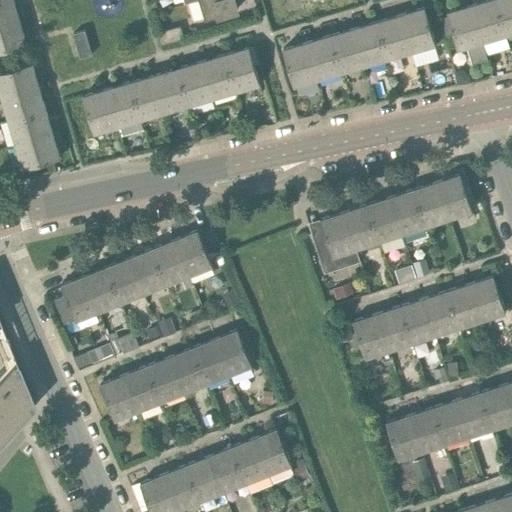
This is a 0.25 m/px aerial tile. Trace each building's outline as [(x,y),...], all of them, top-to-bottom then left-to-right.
[(0,0),(0,24),(20,19),(14,0),(0,0)] [(158,10),(155,0),(150,0),(148,0),(151,12),(158,10)] [(199,0),(205,19),(238,9),(235,0),(199,0)] [(507,35),(496,0),(487,0),(473,4),(484,42),(507,35)] [(511,33),(511,0),(496,0),(507,35),(511,33)] [(484,42),(473,4),(448,12),(450,17),(440,20),(445,38),(455,35),(459,50),(468,47),(473,64),(488,60),(483,42),(484,42)] [(425,7),(401,14),(412,51),(436,44),(432,30),(441,27),(434,5),(426,8),(425,7)] [(412,51),(401,14),(378,21),(389,58),(412,51)] [(20,19),(0,24),(0,51),(27,43),(20,19)] [(389,58),(378,21),(354,28),(365,65),(389,58)] [(160,45),(184,38),(180,26),(156,33),(160,45)] [(365,65),(354,28),(331,35),(342,72),(365,65)] [(80,58),(92,55),(85,30),(73,33),(80,58)] [(342,72),(331,35),(308,42),(319,79),(342,72)] [(319,79),(308,42),(283,49),(294,86),(319,79)] [(250,47),(225,54),(236,91),(261,84),(250,47)] [(236,91),(225,54),(202,61),(213,98),(236,91)] [(213,98),(202,61),(179,68),(189,105),(213,98)] [(0,85),(3,97),(39,86),(32,62),(0,71),(0,85)] [(189,105),(179,68),(155,75),(166,112),(189,105)] [(471,80),(469,74),(463,68),(455,70),(458,83),(471,80)] [(166,112),(155,75),(132,82),(143,119),(166,112)] [(143,119),(132,82),(108,89),(119,126),(143,119)] [(10,120),(46,109),(39,86),(3,97),(10,120)] [(119,126),(108,89),(84,96),(95,133),(119,126)] [(17,143),(53,133),(46,109),(10,120),(17,143)] [(261,123),(257,109),(243,112),(247,127),(261,123)] [(60,157),(53,133),(17,143),(24,168),(60,157)] [(461,173),(437,181),(449,217),(473,210),(461,173)] [(449,217),(437,181),(414,189),(426,225),(449,217)] [(426,225),(414,189),(391,196),(403,232),(426,225)] [(403,232),(391,196),(368,204),(380,240),(403,232)] [(380,240),(368,204),(345,211),(357,247),(380,240)] [(321,219),(325,230),(312,234),(325,274),(338,269),(333,255),(357,247),(345,211),(321,219)] [(175,239),(190,274),(213,265),(199,229),(175,239)] [(153,248),(167,283),(190,274),(175,239),(153,248)] [(130,257),(145,292),(167,283),(153,248),(130,257)] [(108,266),(122,301),(145,292),(130,257),(108,266)] [(425,258),(413,262),(418,276),(430,273),(425,258)] [(412,264),(395,269),(399,282),(416,277),(412,264)] [(85,275),(100,310),(122,301),(108,266),(85,275)] [(100,310),(85,275),(62,284),(76,320),(100,310)] [(494,275),(470,283),(482,319),(506,311),(494,275)] [(482,319),(470,283),(447,290),(459,326),(482,319)] [(349,295),(346,284),(333,288),(337,299),(349,295)] [(234,288),(222,293),(228,308),(240,303),(234,288)] [(459,326),(447,290),(424,298),(436,333),(459,326)] [(436,333),(424,298),(401,305),(413,341),(436,333)] [(413,341),(401,305),(378,313),(390,348),(413,341)] [(390,348),(378,313),(354,320),(366,356),(390,348)] [(170,316),(158,321),(164,336),(176,331),(170,316)] [(0,442),(34,405),(0,321),(0,442)] [(146,329),(150,339),(162,334),(158,324),(146,329)] [(342,341),(352,338),(348,324),(338,327),(342,341)] [(239,328),(215,337),(229,373),(253,363),(239,328)] [(119,337),(125,351),(138,345),(133,332),(119,337)] [(125,351),(119,337),(111,340),(116,354),(125,351)] [(192,346),(206,382),(229,373),(215,337),(192,346)] [(110,341),(98,346),(104,359),(115,354),(110,341)] [(170,355),(184,391),(206,382),(192,346),(170,355)] [(147,364),(161,400),(184,391),(170,355),(147,364)] [(457,361),(447,362),(449,377),(459,376),(457,361)] [(125,373),(139,408),(161,400),(147,364),(125,373)] [(448,379),(444,366),(434,369),(438,383),(448,379)] [(139,408),(125,373),(101,383),(115,418),(139,408)] [(511,381),(503,384),(511,411),(511,381)] [(511,421),(511,411),(503,384),(480,392),(492,428),(511,421)] [(272,403),(274,389),(264,387),(262,401),(272,403)] [(492,428),(480,392),(457,399),(469,436),(492,428)] [(469,436),(457,399),(434,407),(446,443),(469,436)] [(446,443),(434,407),(411,414),(423,451),(446,443)] [(215,412),(203,417),(206,426),(218,421),(215,412)] [(423,451),(411,414),(387,422),(399,458),(423,451)] [(254,437),(268,473),(292,463),(278,428),(254,437)] [(232,446),(246,481),(268,473),(254,437),(232,446)] [(165,450),(161,440),(153,444),(156,453),(165,450)] [(209,455),(223,490),(246,481),(232,446),(209,455)] [(187,464),(201,499),(223,490),(209,455),(187,464)] [(309,474),(302,458),(292,462),(299,478),(309,474)] [(164,473),(178,508),(201,499),(187,464),(164,473)] [(453,472),(441,476),(446,493),(458,489),(453,472)] [(169,511),(178,508),(164,473),(141,483),(152,511),(169,511)] [(511,511),(511,493),(490,501),(493,511),(511,511)] [(493,511),(490,501),(467,508),(467,511),(493,511)]
